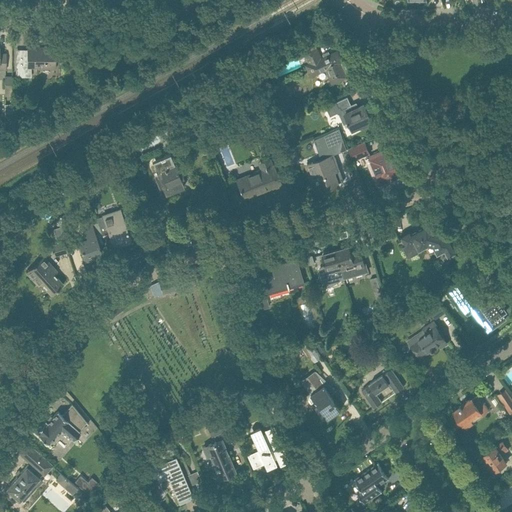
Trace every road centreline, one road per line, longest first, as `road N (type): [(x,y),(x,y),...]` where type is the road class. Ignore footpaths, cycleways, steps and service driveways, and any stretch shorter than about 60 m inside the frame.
road 1 (residential): [(0,417),(79,319),(151,264),(442,177)]
road 2 (residential): [(0,23),(153,23),(198,0)]
road 3 (unclassified): [(442,177),(373,81),(358,36),(360,12)]
road 4 (unclassified): [(360,12),(402,23),(511,19)]
road 5 (track): [(218,240),(261,368)]
road 6 (residential): [(486,511),(416,405)]
